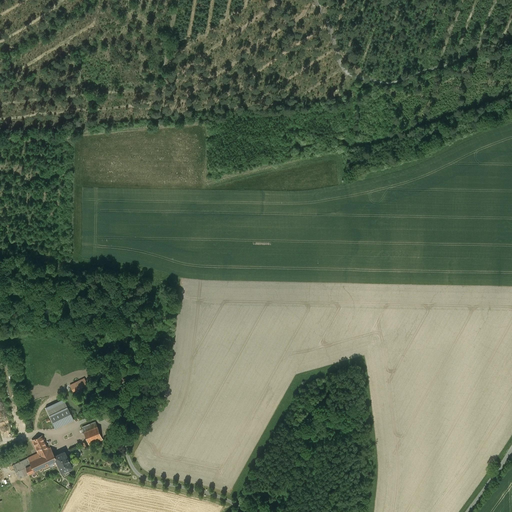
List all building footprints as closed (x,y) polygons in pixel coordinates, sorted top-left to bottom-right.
[(84,379),(70,385),(73,391),(87,384),(84,379)] [(45,408),(50,417),(68,408),(64,399),(45,408)] [(68,408),(50,417),(55,428),(73,420),(68,408)] [(102,439),(95,422),(82,427),(89,444),(102,439)] [(38,454),(48,448),(42,435),(32,440),(38,454)] [(56,461),(54,456),(51,447),(48,448),(38,454),(13,465),(19,478),(28,474),(54,462),(56,461)] [(56,461),(54,462),(55,463),(57,462),(62,472),(72,467),(64,451),(54,456),(56,461)]
